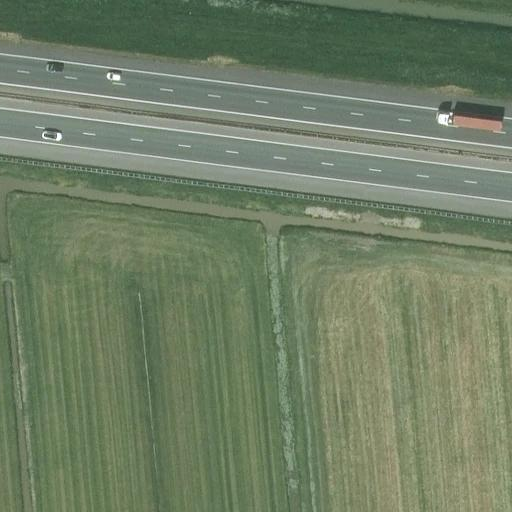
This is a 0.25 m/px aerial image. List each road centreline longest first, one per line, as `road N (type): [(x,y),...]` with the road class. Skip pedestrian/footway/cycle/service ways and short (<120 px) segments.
road 1 (motorway): [(511,134),(0,69)]
road 2 (motorway): [(0,123),(511,188)]
